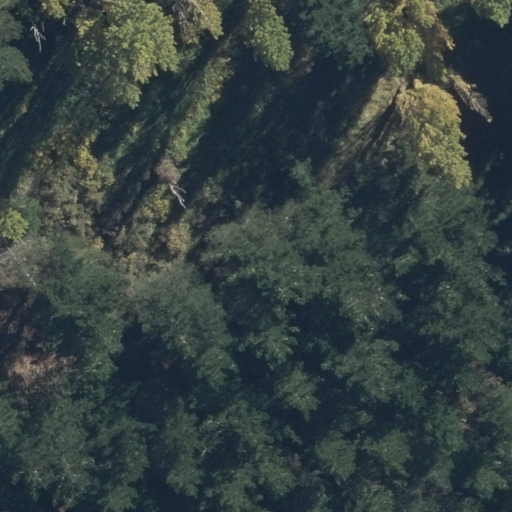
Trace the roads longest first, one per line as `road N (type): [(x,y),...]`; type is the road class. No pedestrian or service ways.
road 1 (track): [(0,243),(475,222),(511,238)]
road 2 (track): [(450,0),(475,222)]
